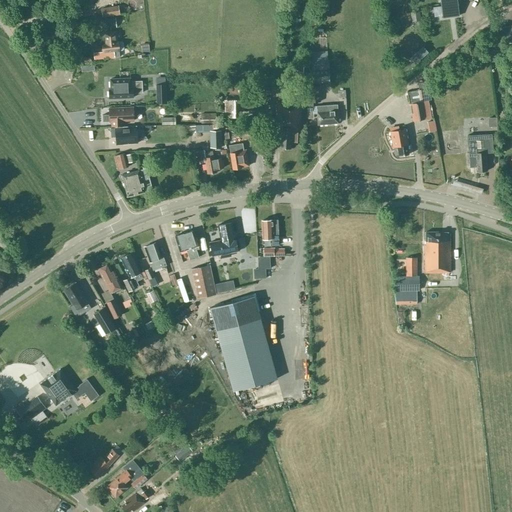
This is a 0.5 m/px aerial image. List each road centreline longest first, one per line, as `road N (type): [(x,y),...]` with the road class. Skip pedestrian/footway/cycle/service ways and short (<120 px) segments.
road 1 (residential): [(309,185),(318,162),(511,4)]
road 2 (residential): [(132,222),(0,18)]
road 3 (tertiary): [(511,219),(428,195),(309,185)]
road 4 (tertiary): [(132,222),(244,190),(309,185)]
road 5 (tertiary): [(0,298),(132,222)]
